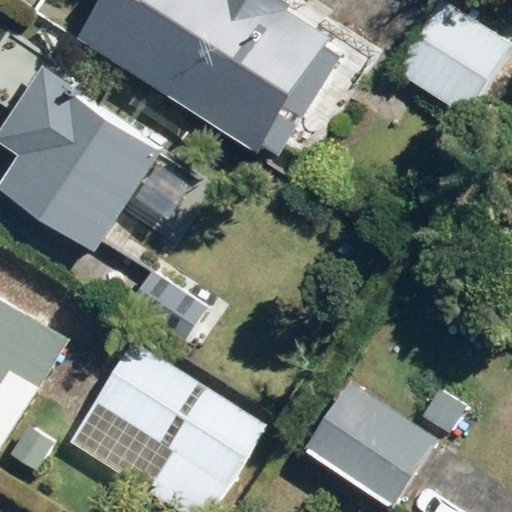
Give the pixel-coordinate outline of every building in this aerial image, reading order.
[(112,0),(89,37),(265,156),(271,147),(287,157),(355,56),(340,46),(345,38),(301,8),(304,3),(299,0),(112,0)] [(511,63),(511,35),(452,0),(446,0),(405,70),(481,115),(511,63)] [(29,154),(8,186),(108,251),(175,150),(88,94),(92,88),(54,63),(4,138),(29,154)] [(511,105),(500,122),(511,130),(511,105)] [(79,338),(0,288),(0,454),(4,457),(79,338)] [(142,339),(77,441),(189,511),(220,511),(276,424),(142,339)] [(356,376),(313,443),(405,503),(448,436),(356,376)]
